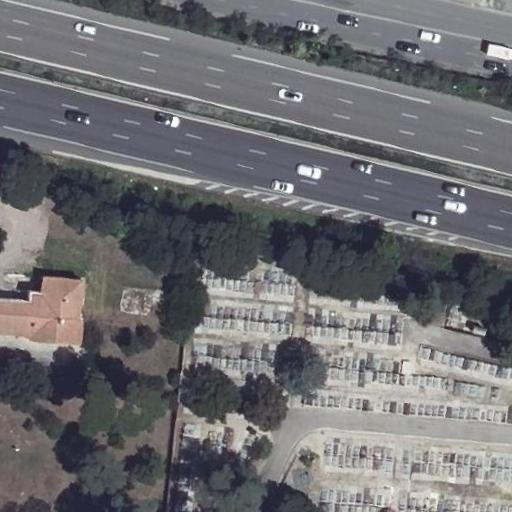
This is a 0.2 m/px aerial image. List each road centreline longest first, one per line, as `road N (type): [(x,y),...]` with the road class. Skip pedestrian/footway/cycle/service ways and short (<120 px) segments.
road 1 (motorway): [(511,149),(0,25)]
road 2 (motorway): [(0,97),(511,220)]
road 3 (primary): [(511,45),(308,0)]
